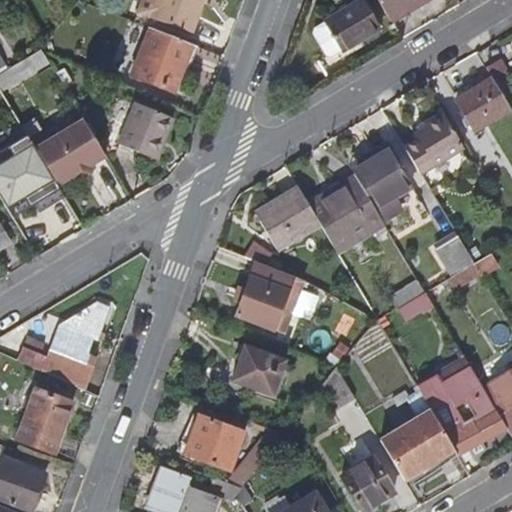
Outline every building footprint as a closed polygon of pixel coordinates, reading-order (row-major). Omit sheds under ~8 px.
[(202,0),(143,0),(138,14),(149,18),(190,33),(202,0)] [(382,28),(365,0),(362,0),(325,20),(326,23),(314,30),(329,56),(331,56),(342,50),(344,51),(382,28)] [(429,0),(381,0),(394,22),(429,0)] [(326,23),(325,20),(315,27),(314,30),(326,23)] [(173,92),(192,46),(150,28),(130,74),(173,92)] [(511,79),(499,59),(487,67),(493,78),(504,97),(511,91),(511,79)] [(14,113),(23,128),(34,120),(54,108),(44,90),(54,84),(46,71),(13,91),(11,92),(19,105),(12,110),(14,113)] [(3,76),(0,78),(0,89),(12,110),(19,105),(11,92),(13,91),(11,88),(16,84),(9,73),(3,76)] [(504,97),(493,78),(458,100),(476,131),(511,109),(504,97)] [(0,89),(0,111),(5,119),(14,113),(12,110),(0,89)] [(172,120),(135,103),(117,145),(153,161),(172,120)] [(419,142),(407,149),(421,174),(466,149),(446,115),(415,134),(419,142)] [(106,157),(84,121),(36,150),(58,186),(77,175),(86,169),(106,157)] [(41,214),(66,199),(58,186),(36,150),(28,136),(9,147),(15,156),(0,164),(0,195),(9,210),(26,200),(31,208),(36,206),(41,214)] [(393,149),(355,173),(377,209),(396,197),(415,186),(403,168),(404,166),(393,149)] [(90,174),(86,169),(77,175),(80,180),(90,174)] [(310,206),(321,224),(337,250),(385,222),(377,209),(355,173),(341,182),(342,186),(310,206)] [(310,206),(297,185),(253,211),(278,249),(321,224),(310,206)] [(405,211),(396,197),(377,209),(385,222),(405,211)] [(0,221),(0,248),(12,241),(0,221)] [(436,248),(458,235),(455,231),(434,244),(436,248)] [(453,277),(475,263),(458,235),(436,248),(453,277)] [(256,261),(265,265),(273,253),(254,241),(244,257),(256,261)] [(496,266),(489,255),(475,263),(482,275),(496,266)] [(265,265),(256,261),(236,315),(273,329),(284,334),(305,280),(293,275),(265,265)] [(482,275),(475,263),(453,277),(448,279),(455,291),(482,275)] [(136,275),(127,269),(121,278),(129,284),(136,275)] [(398,310),(427,292),(418,279),(388,296),(397,310),(398,310)] [(398,310),(406,322),(421,312),(423,315),(435,307),(427,292),(398,310)] [(18,362),(84,394),(97,362),(86,358),(93,341),(97,343),(109,310),(95,305),(60,326),(64,329),(51,363),(39,358),(45,346),(28,338),(18,362)] [(501,322),(492,308),(477,318),(485,331),(501,322)] [(380,320),(379,321),(383,328),(390,324),(386,317),(380,320)] [(332,354),(340,360),(350,348),(341,341),(332,354)] [(507,426),(511,435),(511,342),(511,343),(511,345),(511,379),(511,380),(511,381),(511,382),(511,388),(503,393),(492,374),(486,365),(474,372),(507,426)] [(283,364),(244,349),(231,384),(270,399),(283,364)] [(453,445),(458,454),(507,426),(474,372),(466,359),(419,387),(420,390),(431,408),(453,445)] [(337,366),(320,388),(330,410),(355,397),(337,366)] [(504,367),(492,374),(503,393),(511,388),(511,382),(511,381),(511,380),(504,367)] [(431,408),(420,390),(409,396),(404,390),(392,397),(397,406),(407,400),(417,417),(431,408)] [(73,407),(33,392),(15,442),(55,456),(73,407)] [(381,439),(403,476),(453,445),(431,408),(417,417),(381,439)] [(245,433),(197,417),(184,455),(232,470),(245,433)] [(285,433),(267,426),(226,481),(243,487),(285,433)] [(394,489),(372,457),(341,476),(362,510),(394,489)] [(0,503),(24,511),(28,511),(42,475),(2,460),(0,466),(0,503)] [(212,511),(218,499),(228,502),(237,494),(243,487),(226,481),(211,478),(204,494),(188,488),(192,477),(162,467),(148,509),(157,511),(212,511)] [(243,487),(237,494),(244,505),(251,501),(243,487)] [(265,511),(326,511),(315,492),(289,509),(280,496),(263,507),(265,511)] [(24,511),(0,503),(0,511),(24,511)]
